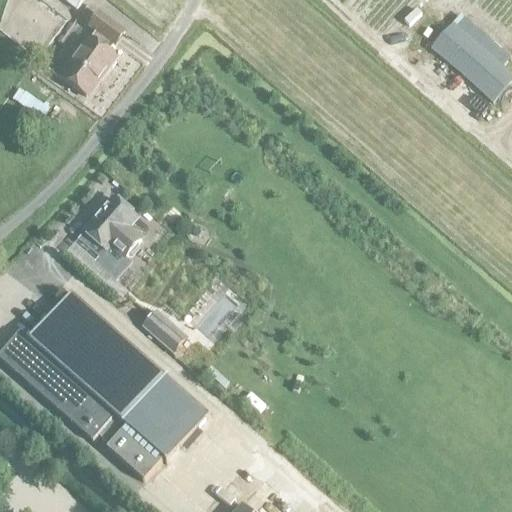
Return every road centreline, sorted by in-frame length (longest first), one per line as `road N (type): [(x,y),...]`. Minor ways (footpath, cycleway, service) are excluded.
road 1 (unknown): [(0,285),(56,273),(73,282),(335,511)]
road 2 (track): [(511,165),(322,0)]
